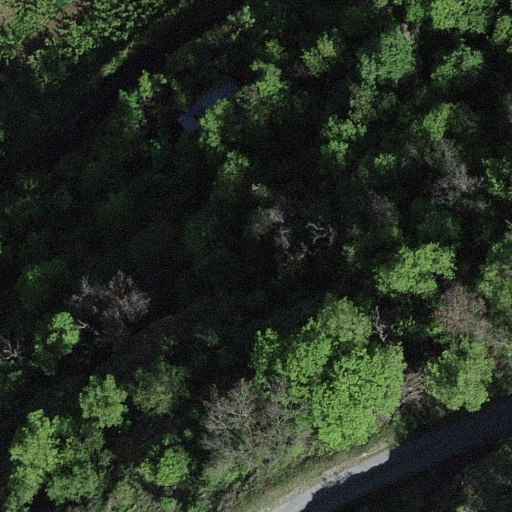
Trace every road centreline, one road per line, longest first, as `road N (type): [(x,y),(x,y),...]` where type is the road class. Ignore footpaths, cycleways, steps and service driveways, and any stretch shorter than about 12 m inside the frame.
road 1 (track): [(0,190),(238,0)]
road 2 (unclassified): [(297,511),(374,469),(511,412)]
